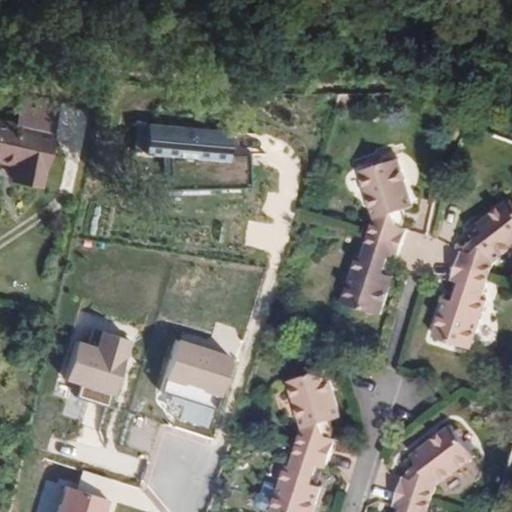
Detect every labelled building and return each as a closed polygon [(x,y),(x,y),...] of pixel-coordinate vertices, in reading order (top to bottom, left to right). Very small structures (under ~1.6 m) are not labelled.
[(16,123),(0,119),(0,162),(14,166),(11,179),(39,186),(58,105),(22,97),(16,123)] [(230,127),(142,120),(140,147),(228,155),(230,127)] [(414,208),(399,160),(359,171),(374,220),(362,256),(359,255),(342,302),(381,314),(394,277),(390,275),(384,274),(390,255),(396,257),(399,258),(409,229),(404,227),(398,226),(394,214),(404,211),(414,208)] [(494,262),(511,248),(511,204),(508,200),(468,231),(474,239),(480,246),(469,255),(463,253),(461,252),(452,281),(453,281),(459,282),(452,303),(447,301),(445,300),(434,337),(471,349),(487,300),(482,299),(494,262)] [(407,221),(404,211),(394,214),(398,226),(404,227),(407,221)] [(469,255),(480,246),(474,239),(466,244),(463,253),(469,255)] [(390,275),(396,257),(390,255),(384,274),(390,275)] [(452,303),(459,282),(453,281),(447,301),(452,303)] [(94,339),(79,335),(68,370),(86,375),(80,393),(114,403),(118,389),(128,393),(145,336),(111,326),(94,339)] [(230,356),(174,338),(162,376),(217,394),(230,356)] [(342,419),(327,370),(287,382),(303,431),(299,444),(332,453),(336,441),(331,439),(326,438),(322,424),(331,422),(342,419)] [(334,433),(331,422),(322,424),(326,438),(331,439),(334,433)] [(427,511),(435,487),(475,458),(451,426),(411,456),(417,464),(424,473),(414,480),(406,479),(403,477),(393,506),(396,507),(402,508),(400,511),(427,511)] [(313,511),(321,488),(319,487),(313,486),(318,466),(325,468),(328,469),(332,453),(299,444),(292,468),(285,466),(279,487),(265,483),(261,494),(257,496),(255,503),(257,508),(271,511),(313,511)] [(414,480),(424,473),(417,464),(408,471),(406,479),(414,480)] [(319,487),(325,468),(318,466),(313,486),(319,487)] [(111,511),(116,493),(71,483),(64,511),(111,511)]
